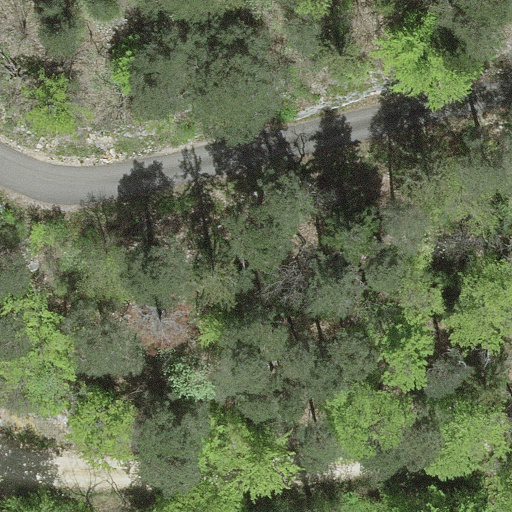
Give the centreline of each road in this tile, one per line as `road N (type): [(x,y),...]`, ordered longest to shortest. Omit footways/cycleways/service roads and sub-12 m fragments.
road 1 (unclassified): [(0,161),(66,183),(115,181),(511,87)]
road 2 (track): [(511,425),(207,471),(22,467),(0,457)]
